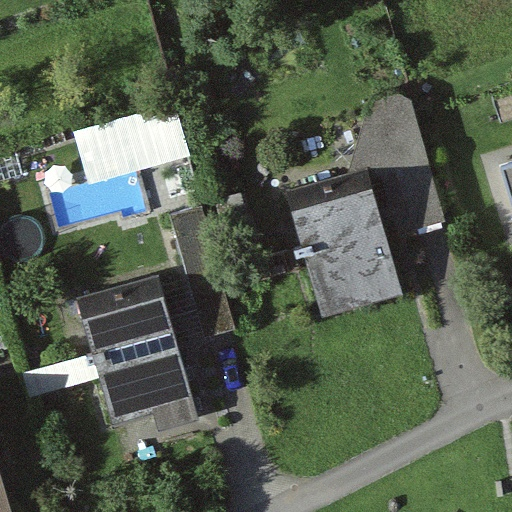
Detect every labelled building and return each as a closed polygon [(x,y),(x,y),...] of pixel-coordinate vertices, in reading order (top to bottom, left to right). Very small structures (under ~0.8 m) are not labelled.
[(372,167),(389,229),(449,213),(412,93),(400,85),(376,92),(348,174),(372,167)] [(176,96),(76,128),(92,177),(192,145),(176,96)] [(348,174),(291,189),(322,306),(404,284),(389,229),(372,167),(348,174)] [(203,200),(170,208),(203,330),(236,321),(203,200)] [(166,274),(84,296),(116,417),(155,407),(160,424),(203,412),(166,274)] [(0,439),(0,511),(18,508),(0,439)]
